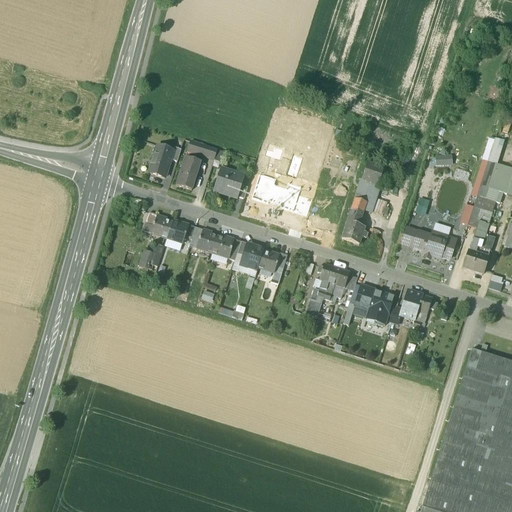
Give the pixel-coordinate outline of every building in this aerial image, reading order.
[(217,151),(190,143),(187,152),(202,156),(202,157),(214,161),(217,151)] [(172,152),(157,148),(149,174),(164,179),(170,161),(173,152),(172,152)] [(181,151),(174,148),(172,152),(173,152),(170,161),(177,163),(181,151)] [(224,154),(217,151),(214,161),(221,164),(224,154)] [(454,155),(437,156),(437,166),(454,166),(454,155)] [(200,163),(185,158),(176,187),(191,192),(200,163)] [(384,170),(367,164),(361,181),(378,187),(384,170)] [(511,197),(511,171),(488,164),(480,188),(511,197)] [(244,178),(220,170),(213,192),(223,196),(223,194),(237,198),(236,200),(237,200),(238,198),(241,187),(244,178)] [(378,187),(361,181),(355,201),(365,204),(373,207),(379,187),(378,187)] [(247,189),(241,187),(238,198),(244,200),(247,189)] [(495,203),(476,197),(473,208),(483,212),(492,214),(495,203)] [(376,200),(371,213),(376,215),(381,202),(376,200)] [(365,204),(355,201),(347,223),(358,227),(363,211),(365,204)] [(387,204),(381,202),(376,215),(382,217),(387,204)] [(427,205),(419,203),(416,213),(424,215),(427,205)] [(373,207),(365,204),(363,211),(370,214),(373,207)] [(483,212),(473,208),(467,227),(476,230),(478,223),(480,219),(481,219),(483,212)] [(492,214),(483,212),(481,219),(480,219),(478,223),(488,226),(492,214)] [(156,217),(148,214),(144,226),(152,228),(152,226),(153,226),(156,217),(156,216),(156,217)] [(166,220),(156,217),(153,226),(152,226),(152,228),(149,235),(166,240),(171,225),(165,223),(166,220)] [(176,226),(171,225),(166,240),(182,246),(184,239),(185,236),(184,236),(187,227),(187,226),(177,223),(176,226)] [(358,227),(347,223),(341,241),(358,246),(361,238),(365,240),(367,234),(363,233),(364,229),(358,227)] [(488,226),(478,223),(476,230),(470,247),(468,253),(487,260),(489,253),(481,250),(488,226)] [(152,228),(144,226),(142,233),(149,235),(152,228)] [(195,229),(187,227),(184,236),(185,236),(184,239),(191,241),(195,229)] [(202,232),(195,229),(191,241),(189,248),(195,250),(198,240),(199,240),(202,232)] [(418,233),(407,230),(402,245),(413,248),(418,233)] [(211,234),(202,231),(202,232),(199,240),(198,240),(195,250),(212,255),(217,239),(210,237),(211,234)] [(431,237),(418,233),(413,248),(422,251),(421,255),(439,260),(440,257),(450,260),(454,245),(445,242),(446,238),(432,234),(431,237)] [(511,251),(511,237),(507,236),(503,248),(511,251)] [(224,238),(223,241),(217,239),(212,255),(228,260),(231,250),(230,250),(233,241),(224,238)] [(240,244),(233,241),(230,250),(231,250),(228,260),(235,262),(237,256),(240,244)] [(246,245),(241,243),(240,244),(237,256),(242,257),(246,245)] [(157,245),(154,253),(144,250),(139,267),(158,273),(165,248),(157,245)] [(264,250),(246,245),(242,257),(239,267),(256,273),(257,270),(263,254),(264,250)] [(269,252),(268,255),(263,254),(257,270),(273,275),(276,266),(275,265),(278,256),(278,255),(269,252)] [(487,260),(468,253),(463,270),(482,276),(487,260)] [(286,258),(278,256),(275,265),(276,266),(273,275),(270,283),(278,286),(286,258)] [(313,266),(307,264),(304,275),(310,276),(313,266)] [(323,265),(322,269),(318,268),(317,274),(320,275),(318,281),(321,282),(328,284),(333,268),(323,265)] [(333,268),(328,284),(334,286),(337,287),(342,271),(333,268)] [(349,273),(342,271),(337,287),(344,289),(348,277),(349,273)] [(489,289),(501,292),(505,279),(493,275),(489,289)] [(357,280),(348,277),(344,289),(353,293),(357,280)] [(321,282),(319,289),(319,292),(325,294),(328,284),(321,282)] [(334,286),(328,284),(325,294),(330,295),(331,296),(331,295),(334,286)] [(368,312),(375,293),(361,288),(354,308),(368,312)] [(319,292),(314,290),(310,301),(313,302),(314,300),(316,301),(317,298),(319,292)] [(213,302),(215,295),(205,291),(202,299),(213,302)] [(325,294),(319,292),(317,298),(323,300),(325,294)] [(393,298),(375,293),(368,312),(376,315),(380,316),(380,314),(388,316),(390,309),(393,298)] [(422,297),(408,293),(402,312),(400,317),(402,317),(415,321),(422,297)] [(337,296),(331,295),(331,296),(330,295),(328,302),(334,304),(337,296)] [(432,300),(422,297),(415,320),(425,323),(429,310),(435,312),(437,304),(431,302),(432,300)] [(234,319),(243,321),(246,309),(238,306),(234,319)] [(220,314),(233,317),(234,312),(221,309),(220,314)] [(396,310),(390,309),(388,316),(386,322),(391,324),(396,310)] [(449,311),(444,309),(440,320),(446,322),(449,311)] [(402,312),(396,310),(391,324),(399,326),(402,317),(400,317),(402,312)] [(376,315),(368,312),(366,320),(374,322),(376,315)] [(380,316),(376,315),(374,322),(374,324),(375,326),(382,328),(384,328),(386,322),(388,316),(380,314),(380,316)] [(471,351),(430,480),(511,505),(511,364),(484,355),(479,354),(471,351)] [(511,511),(511,505),(430,480),(420,511),(511,511)]
